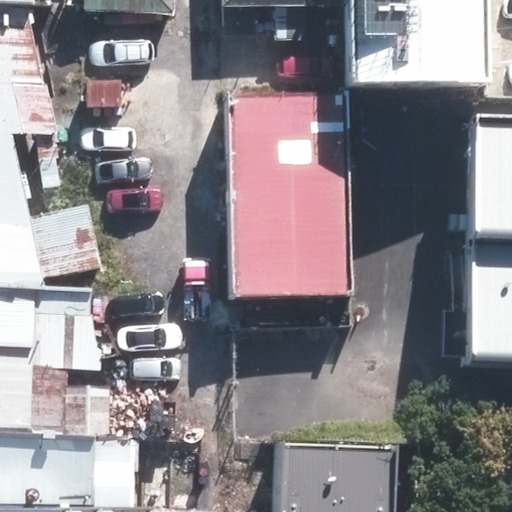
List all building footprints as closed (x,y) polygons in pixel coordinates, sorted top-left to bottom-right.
[(167,8),(166,0),(0,0),(0,5),(15,6),(27,6),(26,0),(77,0),(78,7),(167,8)] [(511,73),(511,49),(511,0),(358,0),(359,5),(359,75),(511,73)] [(0,5),(0,284),(34,286),(33,275),(92,263),(81,202),(19,215),(4,131),(49,129),(15,6),(0,5)] [(167,85),(87,86),(87,146),(167,146),(167,85)] [(348,294),(345,92),(222,92),(226,297),(348,294)] [(451,358),(511,360),(511,117),(458,116),(451,358)] [(0,430),(80,434),(80,385),(62,384),(63,365),(83,366),(87,288),(34,286),(0,284),(0,430)] [(0,507),(138,508),(135,436),(80,434),(0,430),(0,507)] [(379,511),(380,477),(267,476),(266,511),(379,511)]
